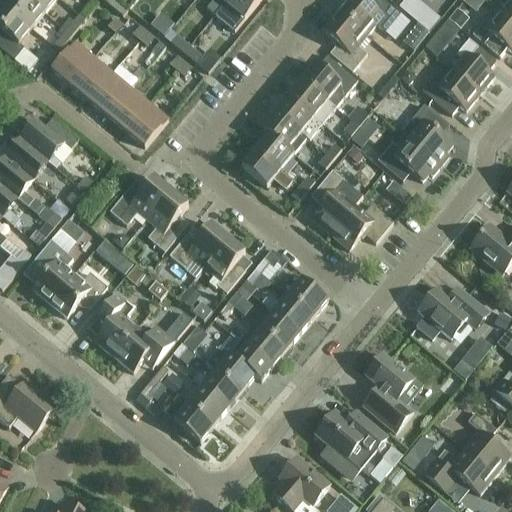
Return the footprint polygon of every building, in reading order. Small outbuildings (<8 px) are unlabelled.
[(24,0),(8,0),(2,8),(32,33),(45,17),(24,0)] [(56,0),(24,0),(45,17),(58,2),(56,0)] [(215,19),(225,8),(230,0),(215,0),(216,1),(207,12),(215,19)] [(230,0),(225,8),(215,19),(235,36),(244,24),(264,0),(230,0)] [(350,0),(338,15),(367,40),(376,28),(385,36),(400,18),(378,0),(377,0),(370,9),(359,0),(350,0)] [(499,16),(511,26),(511,0),(504,0),(504,1),(509,4),(499,16)] [(123,20),(128,14),(112,1),(107,7),(123,20)] [(79,19),(85,24),(98,8),(92,3),(79,19)] [(0,52),(14,64),(24,52),(19,48),(32,33),(2,8),(0,10),(0,52)] [(429,48),(443,57),(466,20),(451,11),(429,48)] [(367,40),(338,15),(321,35),(338,48),(330,58),(352,76),(367,58),(358,51),(367,40)] [(485,24),(472,39),(481,47),(500,62),(507,53),(511,56),(511,26),(499,16),(490,28),(485,24)] [(85,24),(79,19),(66,35),(72,40),(85,24)] [(115,38),(123,28),(116,22),(108,32),(115,38)] [(147,35),(140,30),(132,39),(139,45),(147,35)] [(164,41),(184,57),(190,50),(170,34),(164,41)] [(53,51),(59,56),(72,40),(66,35),(53,51)] [(154,41),(147,35),(139,45),(146,51),(154,41)] [(461,62),(451,74),(480,98),(495,80),(489,75),(496,66),(478,51),(469,43),(456,59),(461,62)] [(51,74),(71,90),(94,61),(75,46),(51,74)] [(190,50),(184,57),(196,68),(202,60),(190,50)] [(423,73),(435,62),(424,50),(412,60),(423,73)] [(177,75),(184,66),(177,60),(170,70),(177,75)] [(89,105),(113,77),(94,61),(71,90),(89,105)] [(336,112),(343,103),(357,86),(327,61),(319,70),(316,68),(302,84),(336,112)] [(184,81),(191,71),(184,66),(177,75),(184,81)] [(382,85),(397,105),(418,89),(402,69),(382,85)] [(480,98),(451,74),(442,86),(435,80),(422,95),(452,120),(459,111),(466,116),(480,98)] [(89,105),(107,121),(131,92),(113,77),(89,105)] [(336,112),(302,84),(289,100),(323,128),(336,112)] [(247,113),(260,96),(250,88),(237,106),(247,113)] [(107,121),(126,136),(150,107),(131,92),(107,121)] [(323,128),(289,100),(276,117),(307,142),(307,143),(309,145),(323,128)] [(169,123),(150,107),(126,136),(145,152),(169,123)] [(409,144),(408,144),(440,170),(448,160),(446,158),(453,150),(436,136),(444,126),(424,110),(401,137),(409,144)] [(307,142),(276,117),(262,133),(268,138),(288,153),(294,158),(307,143),(307,142)] [(36,124),(21,143),(48,165),(56,172),(61,167),(52,160),(63,147),(71,154),(79,144),(53,122),(45,131),(36,124)] [(343,137),(350,142),(351,143),(360,132),(352,126),(343,137)] [(268,138),(255,154),(280,175),(294,158),(288,153),(268,138)] [(21,143),(6,161),(33,184),(48,165),(21,143)] [(440,170),(408,144),(400,154),(392,148),(378,165),(398,182),(406,172),(422,186),(429,178),(432,180),(440,170)] [(326,158),(333,164),(341,155),(334,149),(326,158)] [(267,191),(273,183),(286,193),(293,185),(280,175),(255,154),(241,171),(267,191)] [(325,175),(333,164),(326,158),(317,168),(325,175)] [(6,161),(0,168),(0,188),(17,202),(28,211),(34,204),(23,195),(33,184),(6,161)] [(312,224),(331,240),(355,210),(346,203),(354,193),(332,175),(314,197),(326,207),(312,224)] [(78,190),(84,196),(92,186),(86,180),(78,190)] [(147,225),(171,196),(154,181),(145,192),(136,185),(109,217),(126,231),(137,217),(147,225)] [(299,190),(307,196),(314,187),(307,181),(299,190)] [(0,188),(0,219),(2,221),(15,232),(21,225),(8,214),(17,202),(0,188)] [(72,210),(76,205),(84,196),(78,190),(66,204),(72,210)] [(291,200),(298,206),(307,196),(299,190),(291,200)] [(404,209),(411,200),(402,193),(394,201),(404,209)] [(171,196),(147,225),(156,232),(148,243),(165,257),(188,228),(179,220),(188,210),(171,196)] [(363,238),(375,248),(394,226),(372,208),(364,218),(355,210),(331,240),(349,255),(363,238)] [(38,220),(47,227),(54,233),(62,223),(55,217),(53,219),(44,212),(38,220)] [(67,226),(60,234),(76,247),(83,238),(67,226)] [(39,237),(45,242),(54,233),(47,227),(39,237)] [(195,264),(204,272),(228,243),(211,229),(202,239),(193,232),(169,260),(186,274),(195,264)] [(470,254),(480,261),(502,280),(511,267),(511,247),(490,229),(470,254)] [(112,259),(124,255),(119,239),(107,243),(112,259)] [(228,243),(204,272),(214,280),(209,286),(216,292),(217,291),(227,298),(246,275),(240,270),(246,263),(243,260),(245,257),(228,243)] [(51,245),(23,279),(24,280),(28,275),(34,280),(41,286),(33,294),(50,308),(74,279),(66,272),(73,264),(64,256),(55,249),(51,245)] [(24,254),(16,264),(23,269),(31,260),(24,254)] [(270,257),(264,263),(255,274),(261,278),(269,268),(273,272),(279,265),(270,257)] [(0,292),(2,295),(23,269),(16,264),(11,259),(0,272),(0,292)] [(139,261),(133,271),(148,280),(154,270),(139,261)] [(261,278),(255,274),(241,291),(251,299),(256,292),(252,289),(261,278)] [(82,287),(74,279),(50,308),(67,322),(80,306),(90,314),(107,292),(90,278),(82,287)] [(302,283),(287,300),(314,322),(328,305),(302,283)] [(156,285),(148,295),(160,305),(168,296),(156,285)] [(241,291),(237,296),(228,307),(233,312),(242,301),(246,304),(251,299),(241,291)] [(425,322),(417,331),(432,344),(440,334),(451,344),(466,326),(475,334),(480,328),(489,318),(466,299),(464,297),(455,308),(448,302),(438,293),(418,316),(425,322)] [(94,345),(114,361),(138,332),(127,323),(134,314),(116,298),(98,321),(107,329),(94,345)] [(300,339),(314,322),(287,300),(280,309),(269,299),(262,308),(273,317),(274,317),(300,339)] [(228,307),(219,318),(224,322),(233,312),(228,307)] [(149,341),(138,332),(114,361),(133,377),(147,361),(156,369),(193,325),(183,317),(165,339),(157,332),(149,341)] [(286,356),(300,339),(274,317),(273,317),(260,334),(286,356)] [(260,334),(246,351),(257,360),(272,373),(286,356),(260,334)] [(257,360),(246,351),(230,338),(206,368),(215,376),(215,375),(242,397),(255,381),(261,386),(272,373),(257,360)] [(480,342),(452,376),(465,386),(492,353),(480,342)] [(182,348),(173,359),(178,363),(187,352),(182,348)] [(365,380),(377,390),(361,409),(395,438),(413,416),(398,404),(414,384),(401,373),(400,366),(393,367),(383,359),(365,380)] [(169,375),(163,371),(154,381),(160,386),(169,375)] [(192,384),(201,392),(228,414),(242,397),(215,375),(215,376),(208,384),(199,376),(192,384)] [(502,384),(494,394),(511,408),(511,378),(509,376),(502,384)] [(9,379),(0,390),(0,425),(9,432),(18,422),(36,437),(57,411),(39,396),(40,394),(28,384),(23,390),(9,379)] [(154,381),(145,392),(140,399),(149,406),(153,402),(153,401),(152,397),(151,396),(160,386),(154,381)] [(201,392),(188,409),(214,431),(228,414),(201,392)] [(188,409),(178,401),(164,418),(200,448),(214,431),(188,409)] [(316,439),(329,450),(321,461),(322,461),(323,460),(350,482),(371,456),(373,458),(386,443),(354,416),(345,427),(334,418),(316,439)] [(463,454),(495,480),(511,462),(489,443),(496,434),(475,417),(468,426),(478,435),(463,454)] [(429,473),(424,479),(445,496),(450,490),(458,481),(480,499),(495,480),(463,454),(455,464),(445,456),(438,464),(437,463),(429,473)] [(313,511),(330,491),(297,463),(280,484),(284,487),(273,500),(287,511),(296,511),(304,504),(313,511)] [(395,511),(384,502),(375,511),(395,511)]
